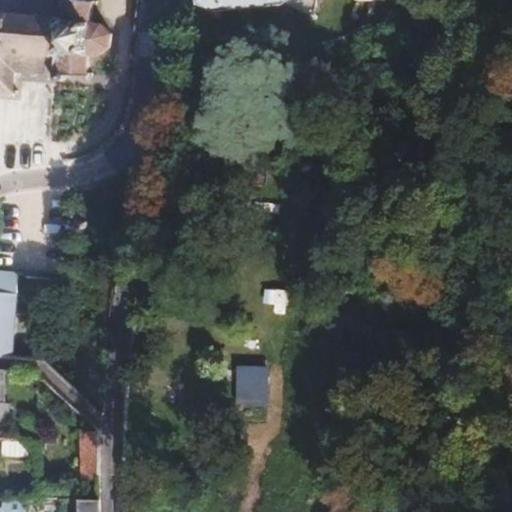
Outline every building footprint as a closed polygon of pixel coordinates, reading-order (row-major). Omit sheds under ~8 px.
[(88,22),(89,1),(81,0),(0,0),(0,96),(9,97),(12,73),(84,78),(86,56),(97,56),(105,50),(106,33),(99,23),(88,22)] [(197,0),(197,3),(211,7),(219,9),(279,3),(283,0),(197,0)] [(353,168),(349,125),(326,128),(320,138),(321,156),(331,170),(353,168)] [(0,356),(4,357),(12,272),(0,270),(0,356)] [(238,363),(237,406),(269,407),(271,364),(238,363)] [(80,431),(81,478),(97,478),(96,431),(80,431)] [(0,456),(35,460),(35,443),(0,439),(0,456)] [(94,511),(94,501),(76,499),(75,511),(94,511)]
